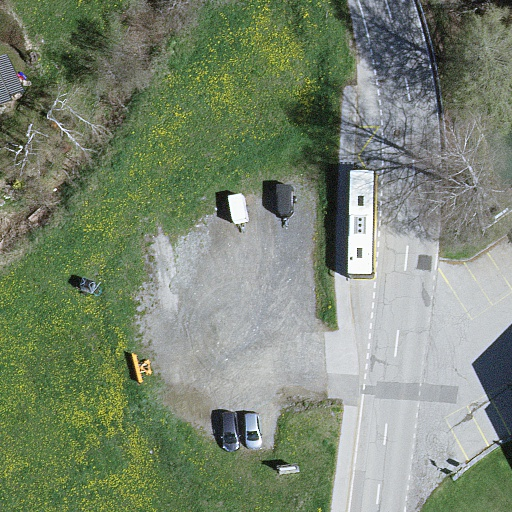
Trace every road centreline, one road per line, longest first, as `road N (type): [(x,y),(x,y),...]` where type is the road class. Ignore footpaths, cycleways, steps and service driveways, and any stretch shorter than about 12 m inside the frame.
road 1 (tertiary): [(372,511),(406,325),(410,156),(379,0)]
road 2 (unknown): [(388,422),(511,327)]
